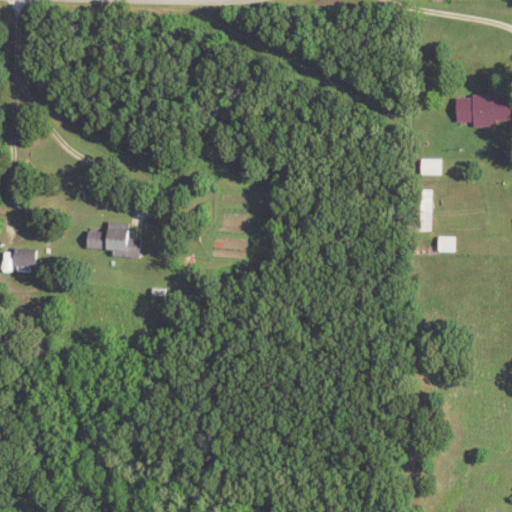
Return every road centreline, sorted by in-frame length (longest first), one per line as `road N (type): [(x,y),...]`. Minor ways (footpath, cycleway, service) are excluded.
road 1 (residential): [(14,0),(9,231),(16,241)]
road 2 (residential): [(126,235),(136,201),(128,185),(58,149),(14,89)]
